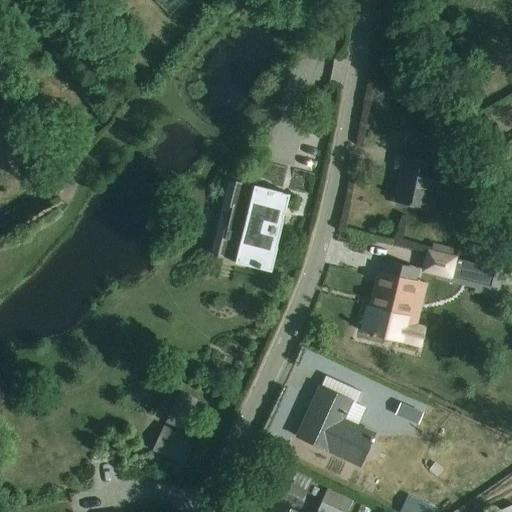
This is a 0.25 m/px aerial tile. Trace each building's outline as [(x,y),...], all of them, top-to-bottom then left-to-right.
[(439,9),(417,18),(434,57),(456,48),(439,9)] [(396,154),(393,168),(400,169),(394,202),(427,210),(435,176),(438,177),(442,160),(415,154),(414,158),(396,154)] [(235,182),(216,257),(269,271),(284,208),(287,195),(235,182)] [(479,236),(460,239),(464,256),(482,253),(479,236)] [(433,243),(431,252),(454,258),(456,249),(433,243)] [(428,251),(423,271),(458,279),(462,261),(453,259),(454,258),(431,252),(428,251)] [(383,261),(380,273),(415,281),(418,269),(383,261)] [(367,307),(361,332),(421,347),(426,326),(417,324),(427,284),(415,281),(380,273),(371,308),(367,307)] [(325,375),(319,387),(353,402),(358,390),(325,375)] [(319,387),(296,437),(360,466),(375,433),(345,419),(353,402),(319,387)] [(179,392),(164,422),(183,432),(198,401),(179,392)] [(163,425),(152,449),(184,464),(195,440),(163,425)] [(291,470),(282,492),(302,501),(312,479),(291,470)] [(327,489),(316,511),(347,511),(353,501),(327,489)] [(406,498),(399,511),(434,511),(435,510),(406,498)] [(267,511),(272,501),(269,499),(263,511),(267,511)] [(296,511),(272,501),(267,511),(296,511)]
